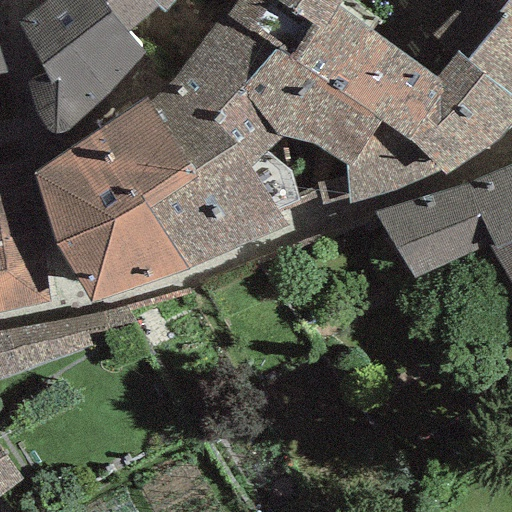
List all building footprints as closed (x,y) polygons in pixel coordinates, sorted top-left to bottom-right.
[(37,0),(19,14),(56,122),(145,48),(124,22),(156,1),(156,0),(37,0)] [(145,191),(182,260),(281,217),(245,153),(277,131),(315,130),(346,152),(347,193),(451,159),(511,106),(511,104),(470,45),(456,40),(444,64),(337,0),(334,0),(325,16),(311,8),(291,48),(226,12),(146,89),(191,159),(145,191)] [(296,0),(311,8),(325,16),(334,0),(296,0)] [(511,0),(482,0),(504,20),(471,54),(511,92),(511,0)] [(191,159),(146,89),(37,161),(58,228),(92,290),(182,260),(145,191),(191,159)] [(0,300),(45,290),(19,158),(0,160),(0,300)] [(494,231),(511,263),(511,167),(377,207),(417,273),(494,231)]
